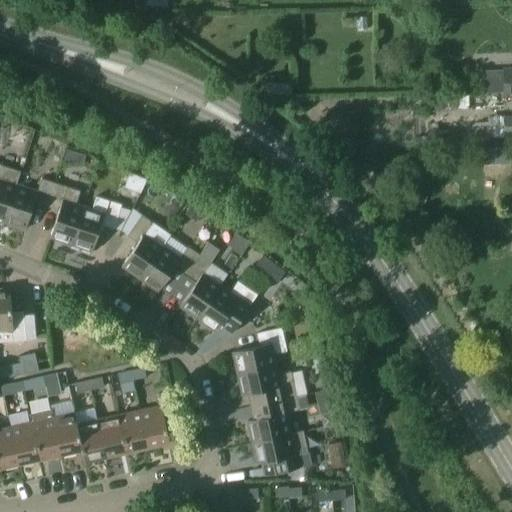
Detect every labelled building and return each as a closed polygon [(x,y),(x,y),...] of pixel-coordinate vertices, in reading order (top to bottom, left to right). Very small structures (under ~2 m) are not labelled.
[(511,92),(511,69),(503,70),(504,93),(511,92)] [(292,83),(265,83),(264,94),(292,94),(292,83)] [(511,135),(511,117),(487,118),(488,136),(511,135)] [(0,221),(4,222),(17,185),(21,172),(0,164),(0,221)] [(17,185),(4,222),(26,229),(34,203),(47,207),(55,183),(42,179),(38,191),(17,185)] [(55,183),(47,207),(59,211),(50,238),(71,244),(84,207),(76,204),(80,191),(55,183)] [(122,205),(108,200),(96,196),(92,209),(84,207),(71,244),(92,251),(101,225),(114,229),(122,205)] [(138,242),(121,266),(140,279),(163,246),(170,235),(153,223),(141,215),(128,235),(138,242)] [(226,244),(241,252),(248,241),(232,232),(226,244)] [(195,283),(179,306),(197,319),(220,286),(228,275),(210,263),(219,250),(208,242),(200,255),(199,255),(185,275),(195,283)] [(163,246),(140,279),(158,291),(174,268),(185,275),(199,255),(188,247),(180,258),(163,246)] [(220,286),(197,319),(216,331),(220,325),(232,333),(242,318),(250,306),(249,306),(257,295),(238,281),(230,293),(220,286)] [(9,288),(0,289),(0,342),(26,341),(26,340),(24,316),(24,315),(12,316),(9,288)] [(257,333),(259,346),(232,352),(237,374),(275,365),(273,353),(286,351),(282,328),(257,333)] [(39,370),(52,368),(48,351),(35,354),(39,370)] [(14,365),(16,376),(38,371),(34,354),(20,357),(21,363),(14,365)] [(252,406),(296,397),(291,372),(277,375),(275,365),(237,374),(241,395),(250,393),(252,406)] [(130,370),(133,381),(147,378),(144,367),(130,370)] [(133,381),(130,370),(118,373),(122,393),(135,390),(133,381)] [(43,376),(45,386),(48,397),(62,394),(57,373),(43,376)] [(22,381),(25,391),(45,386),(43,376),(22,381)] [(88,380),(91,390),(104,387),(102,377),(88,380)] [(91,390),(88,380),(75,383),(78,393),(91,390)] [(25,391),(22,381),(1,386),(3,396),(25,391)] [(165,427),(179,424),(172,390),(157,394),(160,405),(139,410),(147,447),(169,443),(165,427)] [(255,419),(247,421),(252,442),(290,434),(286,413),(299,410),(296,397),(252,406),(255,419)] [(51,409),(30,413),(32,422),(31,422),(40,459),(61,454),(52,417),(51,409)] [(118,415),(126,452),(147,447),(139,410),(118,415)] [(61,454),(81,450),(76,424),(77,424),(74,412),(52,417),(61,454)] [(97,419),(105,457),(126,452),(118,415),(97,419)] [(105,457),(97,419),(77,424),(76,424),(81,450),(84,462),(105,457)] [(10,426),(19,464),(40,459),(31,422),(10,426)] [(0,467),(19,464),(10,426),(0,428),(0,467)] [(290,434),(252,442),(257,464),(263,463),(266,476),(287,471),(312,465),(304,431),(290,434)] [(288,488),(289,488),(289,486),(275,487),(276,497),(289,496),(288,488)] [(289,496),(289,498),(302,497),(301,487),(288,488),(289,496)] [(245,489),(245,499),(259,498),(258,488),(245,489)] [(232,500),(245,499),(245,489),(231,490),(232,500)] [(346,500),(345,489),(332,490),(332,501),(346,500)] [(332,490),(318,491),(319,502),(332,501),(332,490)] [(214,491),(201,492),(202,503),(215,502),(214,491)]
